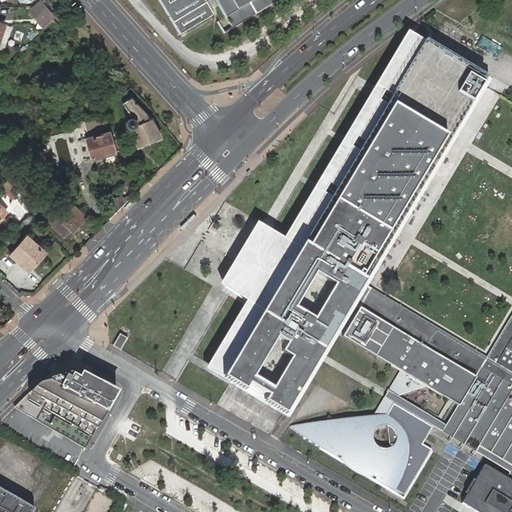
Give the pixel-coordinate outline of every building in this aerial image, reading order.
[(42,0),(32,9),(42,22),(53,13),(42,0)] [(159,0),(174,24),(208,4),(205,0),(216,0),(234,28),(257,14),(250,3),(255,0),(159,0)] [(42,22),(45,25),(56,17),(53,13),(42,22)] [(0,55),(9,27),(4,25),(0,36),(0,55)] [(283,241),(255,225),(218,287),(245,302),(201,376),(279,422),(362,282),(483,78),(406,32),(283,241)] [(109,83),(112,79),(93,61),(90,65),(109,83)] [(127,126),(136,146),(158,136),(148,115),(131,98),(120,101),(127,118),(126,118),(124,118),(123,118),(122,119),(122,120),(122,121),(122,122),(122,123),(123,125),(125,126),(126,126),(127,126)] [(99,117),(83,121),(87,137),(85,138),(91,158),(113,152),(108,132),(103,133),(99,117)] [(132,148),(136,146),(127,126),(126,126),(125,126),(122,128),(132,148)] [(8,179),(19,190),(25,184),(10,169),(7,172),(4,169),(1,172),(8,179)] [(8,179),(1,186),(13,197),(17,193),(19,190),(8,179)] [(74,234),(87,219),(73,205),(63,217),(56,210),(46,220),(65,238),(70,231),(74,234)] [(97,232),(101,228),(96,224),(92,228),(97,232)] [(30,271),(45,254),(26,237),(11,254),(30,271)] [(371,288),(362,282),(349,303),(359,309),(371,288)] [(384,397),(372,416),(369,416),(337,419),(309,422),(291,426),(290,428),(290,429),(403,495),(431,450),(422,444),(432,426),(393,403),(397,396),(425,387),(458,405),(446,425),(511,464),(511,313),(486,357),(371,288),(359,309),(343,337),(400,371),(388,390),(384,397)] [(4,318),(9,323),(15,317),(9,312),(4,318)] [(122,350),(130,337),(120,332),(113,345),(122,350)] [(110,396),(77,378),(74,382),(68,379),(66,383),(62,381),(60,383),(60,382),(58,385),(55,391),(48,387),(44,385),(35,387),(23,398),(89,438),(111,401),(110,396)] [(55,391),(58,385),(54,382),(53,384),(50,383),(48,387),(55,391)] [(446,425),(397,396),(393,403),(432,426),(487,459),(491,452),(446,425)] [(89,438),(23,398),(10,411),(80,453),(89,438)] [(511,511),(511,480),(484,464),(475,480),(472,479),(464,492),(467,493),(461,503),(477,511),(480,508),(486,511),(511,511)] [(22,511),(0,499),(0,511),(22,511)]
